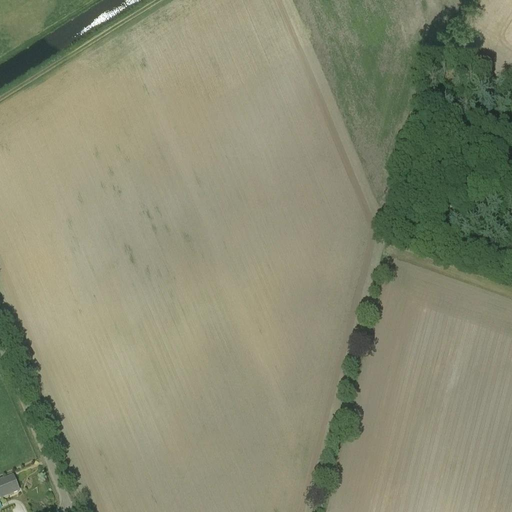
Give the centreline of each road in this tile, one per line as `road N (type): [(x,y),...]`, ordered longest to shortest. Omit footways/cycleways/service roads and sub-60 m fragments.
road 1 (track): [(155,0),(0,98)]
road 2 (unclassified): [(72,506),(0,338)]
